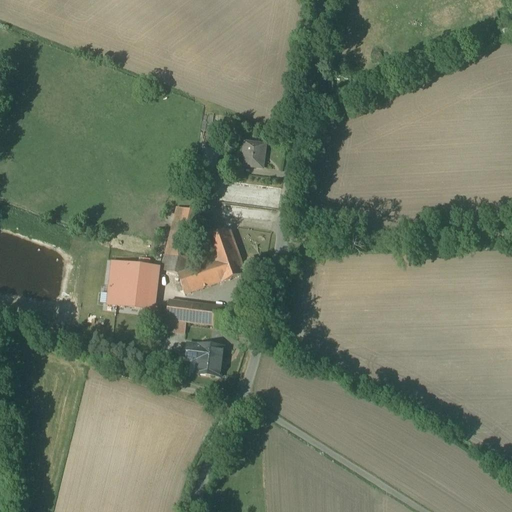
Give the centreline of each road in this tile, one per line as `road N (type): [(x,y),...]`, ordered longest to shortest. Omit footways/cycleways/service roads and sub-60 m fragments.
road 1 (unclassified): [(324,0),(269,315),(250,377)]
road 2 (unclassified): [(250,377),(267,401),(436,511)]
road 3 (track): [(282,239),(511,229)]
road 4 (unclassified): [(250,377),(199,511)]
